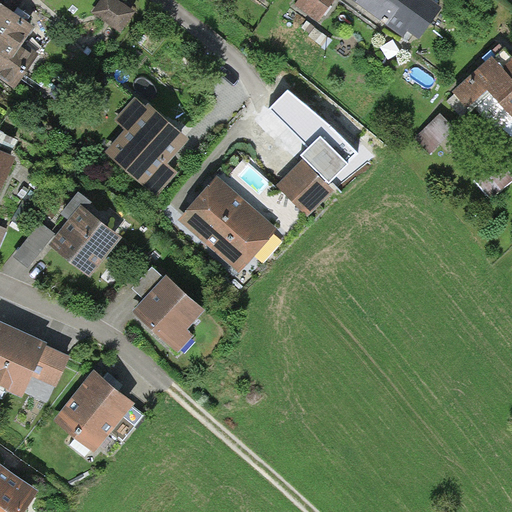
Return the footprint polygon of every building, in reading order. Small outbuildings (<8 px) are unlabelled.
[(23,0),(0,0),(0,78),(16,89),(39,55),(24,44),(35,29),(13,14),(23,0)] [(116,0),(100,0),(92,12),(120,33),(134,13),(116,0)] [(332,0),(299,0),(295,6),(317,21),(332,0)] [(350,0),(403,38),(407,32),(418,40),(441,9),(430,1),(430,0),(350,0)] [(511,54),(505,46),(453,94),(468,111),(488,93),(511,119),(511,54)] [(146,108),(135,98),(114,121),(125,131),(106,153),(156,198),(177,174),(167,165),(189,141),(149,106),(146,108)] [(440,114),(415,139),(430,154),(455,130),(440,114)] [(0,197),(16,159),(0,152),(0,197)] [(328,160),(315,173),(334,192),(347,179),(328,160)] [(511,176),(499,160),(475,179),(490,198),(511,182),(511,176)] [(303,161),(277,187),(308,218),(334,192),(315,173),(303,161)] [(239,274),(277,230),(217,178),(179,222),(239,274)] [(57,236),(49,245),(90,278),(122,238),(82,205),(57,236)] [(15,257),(30,269),(49,245),(57,236),(41,224),(15,257)] [(133,289),(145,300),(164,279),(152,268),(133,289)] [(145,300),(133,313),(177,353),(193,336),(187,331),(205,312),(167,277),(164,279),(145,300)] [(48,345),(0,322),(0,388),(22,399),(33,377),(47,348),(48,345)] [(70,358),(47,348),(33,377),(56,388),(70,358)] [(135,405),(94,372),(54,422),(95,455),(135,405)] [(0,491),(13,474),(0,465),(0,491)] [(25,511),(39,493),(13,474),(0,491),(0,511),(25,511)]
